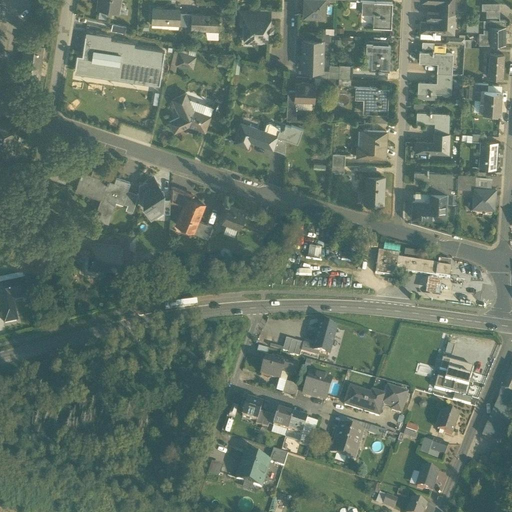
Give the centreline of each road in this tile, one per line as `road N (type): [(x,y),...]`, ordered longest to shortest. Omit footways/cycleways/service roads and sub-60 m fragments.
road 1 (residential): [(50,122),(395,233)]
road 2 (secondary): [(0,359),(135,325),(261,307)]
road 3 (secondary): [(261,307),(499,325)]
road 4 (residential): [(406,0),(395,233)]
road 5 (residential): [(511,337),(438,511)]
road 6 (residential): [(511,117),(502,261)]
road 7 (residential): [(50,122),(69,0)]
